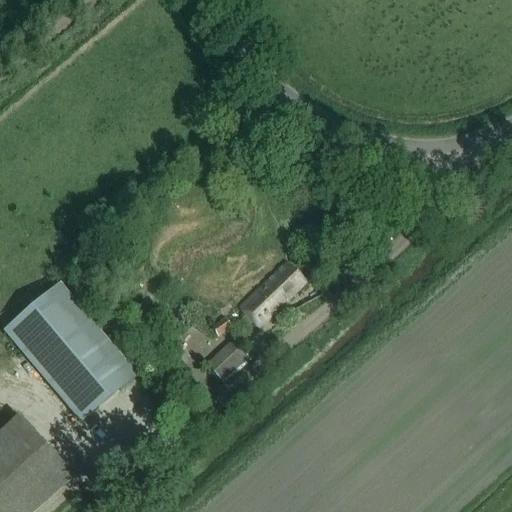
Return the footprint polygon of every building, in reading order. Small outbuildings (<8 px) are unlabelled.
[(306,286),(287,267),(239,313),(260,334),(284,311),(283,309),(306,286)] [(130,275),(109,289),(128,318),(149,304),(130,275)] [(4,335),(80,426),(137,379),(60,287),(4,335)] [(224,319),(211,329),(218,339),(231,329),(224,319)] [(232,341),(205,366),(220,382),(247,357),(232,341)] [(0,511),(36,511),(71,482),(18,423),(0,438),(0,511)]
